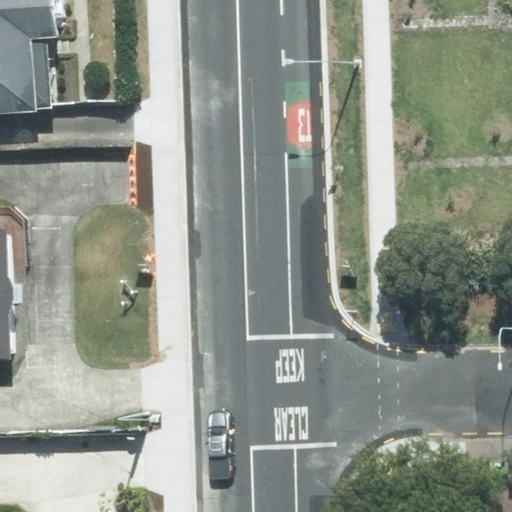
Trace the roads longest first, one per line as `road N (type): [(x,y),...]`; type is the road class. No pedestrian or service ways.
road 1 (primary): [(253,0),(266,398)]
road 2 (residential): [(511,395),(266,398)]
